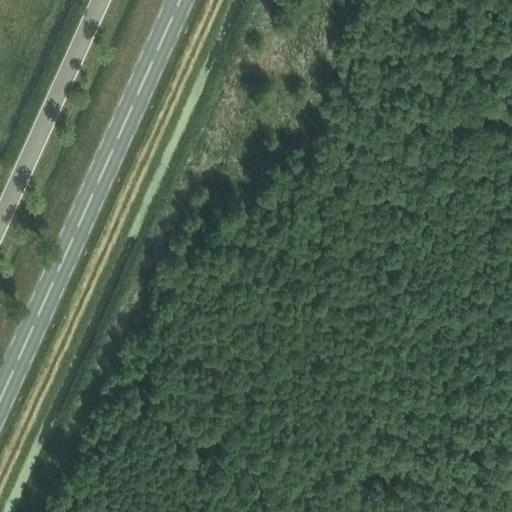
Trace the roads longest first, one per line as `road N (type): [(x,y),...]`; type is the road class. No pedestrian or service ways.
road 1 (secondary): [(0,404),(182,0)]
road 2 (unclassified): [(0,220),(99,0)]
